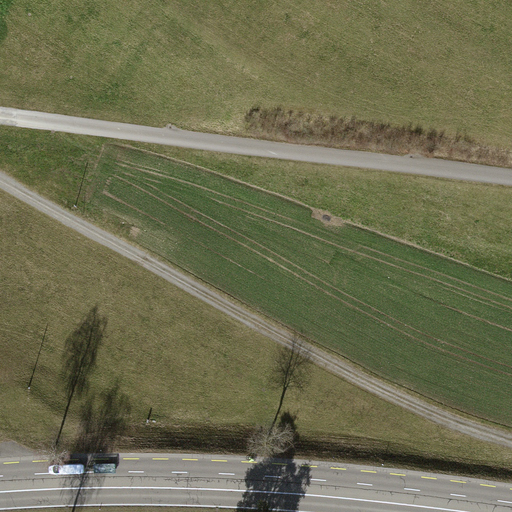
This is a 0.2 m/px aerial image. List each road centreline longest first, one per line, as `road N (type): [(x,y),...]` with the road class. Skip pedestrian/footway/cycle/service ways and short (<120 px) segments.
road 1 (track): [(511,440),(360,378),(0,179)]
road 2 (track): [(0,114),(511,177)]
road 3 (primary): [(0,487),(319,491),(500,511)]
